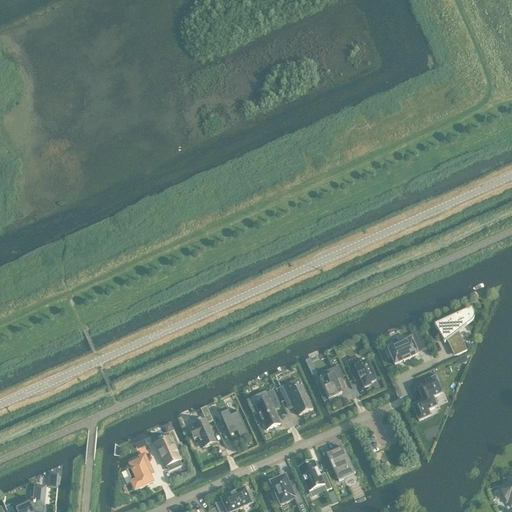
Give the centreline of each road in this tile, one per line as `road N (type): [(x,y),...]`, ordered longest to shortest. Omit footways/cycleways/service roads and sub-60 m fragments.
road 1 (track): [(456,0),(493,82),(485,102),(0,324)]
road 2 (tertiary): [(0,405),(511,176)]
road 3 (residential): [(434,363),(403,377),(411,397),(156,511)]
